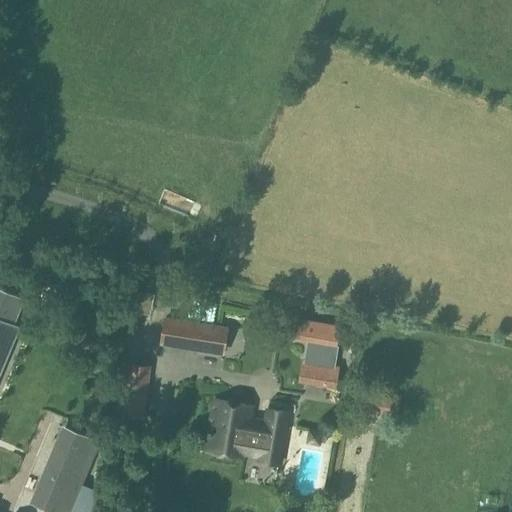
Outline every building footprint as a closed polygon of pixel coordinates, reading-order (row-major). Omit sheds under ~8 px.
[(0,354),(6,340),(22,301),(0,290),(0,354)] [(285,337),(308,341),(304,361),(303,361),(300,381),(336,387),(339,367),(335,366),(339,346),(338,346),(341,326),(288,317),(285,337)] [(161,342),(217,352),(220,330),(165,321),(161,342)] [(124,362),(122,376),(148,380),(150,365),(124,362)] [(358,403),(389,408),(393,389),(361,384),(358,403)] [(259,460),(279,464),(288,413),(268,409),(265,425),(252,423),(256,406),(215,399),(206,450),(244,457),(245,454),(259,456),(259,460)] [(62,424),(30,502),(53,511),(70,511),(100,440),(62,424)] [(311,475),(313,450),(297,449),(296,474),(311,475)] [(0,482),(11,484),(14,457),(0,455),(0,482)]
